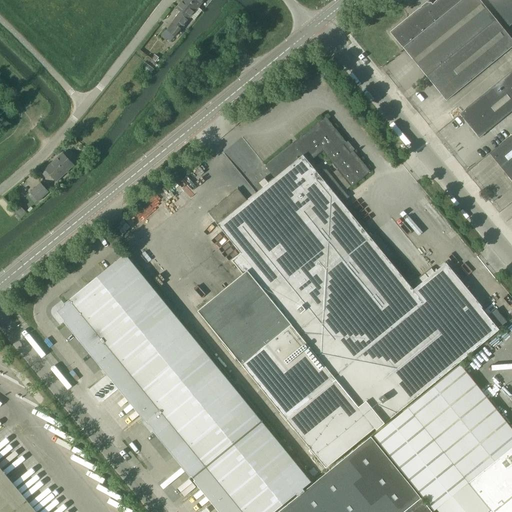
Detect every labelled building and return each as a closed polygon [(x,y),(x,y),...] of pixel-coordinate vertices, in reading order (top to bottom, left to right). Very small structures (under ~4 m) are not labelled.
[(198,8),(188,0),(183,0),(177,9),(181,12),(173,22),(166,30),(161,37),(166,41),(167,40),(171,42),(174,37),(175,37),(181,28),(198,8)] [(496,20),(480,0),(438,0),(432,5),(433,6),(429,10),(424,9),(422,7),(391,33),(404,48),(404,49),(426,76),(496,20)] [(511,0),(487,0),(510,27),(511,24),(511,0)] [(511,48),(511,39),(496,20),(426,76),(447,101),(511,48)] [(511,71),(460,114),(479,139),(511,111),(511,71)] [(377,431),(458,364),(499,330),(446,265),(436,274),(433,270),(421,281),(423,284),(414,291),(343,203),(348,199),(326,173),(321,177),(309,162),(323,151),(352,187),(370,172),(326,117),(265,166),(275,179),(247,201),(237,189),(209,212),(219,225),(218,225),(237,248),(228,255),(238,267),(192,304),(327,469),(376,429),(377,431)] [(511,135),(490,154),(511,181),(511,135)] [(63,154),(46,169),(57,181),(73,165),(63,154)] [(41,183),(31,193),(39,202),(49,192),(41,183)] [(271,511),(311,480),(126,254),(65,305),(65,306),(57,312),(65,321),(64,322),(148,425),(149,424),(154,430),(153,431),(191,477),(192,476),(195,481),(194,481),(219,511),(271,511)] [(511,428),(461,365),(373,438),(422,498),(432,510),(467,482),(511,444),(511,428)] [(275,511),(404,511),(421,498),(422,498),(373,438),(371,435),(275,511)] [(511,511),(511,444),(467,482),(492,511),(511,511)] [(0,511),(17,511),(0,491),(0,511)] [(432,511),(421,498),(404,511),(432,511)]
